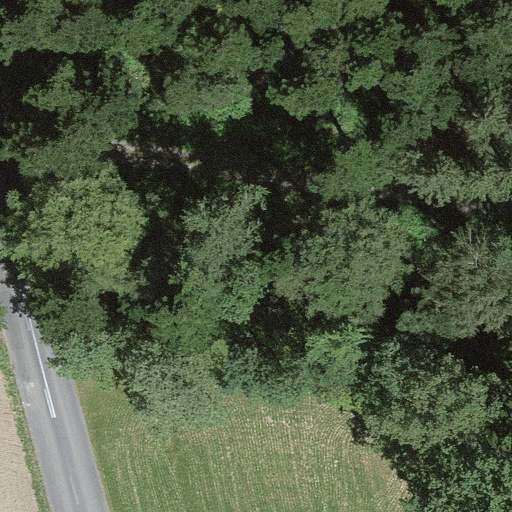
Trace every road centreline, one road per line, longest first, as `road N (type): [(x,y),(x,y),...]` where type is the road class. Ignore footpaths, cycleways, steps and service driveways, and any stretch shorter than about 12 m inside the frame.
road 1 (track): [(0,139),(511,206)]
road 2 (tertiary): [(78,511),(0,197)]
